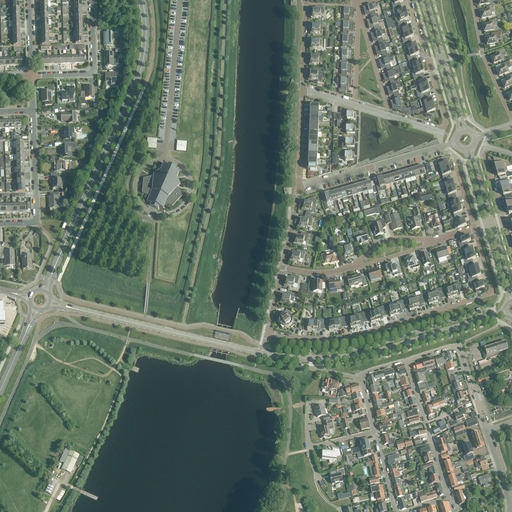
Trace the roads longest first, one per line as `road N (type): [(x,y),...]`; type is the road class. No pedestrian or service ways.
road 1 (residential): [(267,332),(349,336),(488,294),(474,228)]
road 2 (secondary): [(54,266),(140,72),(141,0)]
road 3 (tertiary): [(297,358),(377,352),(504,313)]
road 4 (tertiary): [(259,352),(72,308)]
road 5 (residential): [(405,511),(448,497),(406,360)]
road 6 (residential): [(299,186),(455,143)]
road 7 (residential): [(0,223),(36,222),(33,110)]
road 8 (residential): [(486,430),(459,347),(406,360)]
road 9 (residential): [(31,75),(91,72),(91,0)]
road 10 (residential): [(511,118),(483,53),(472,0)]
road 11 (residential): [(390,115),(441,132),(428,64)]
